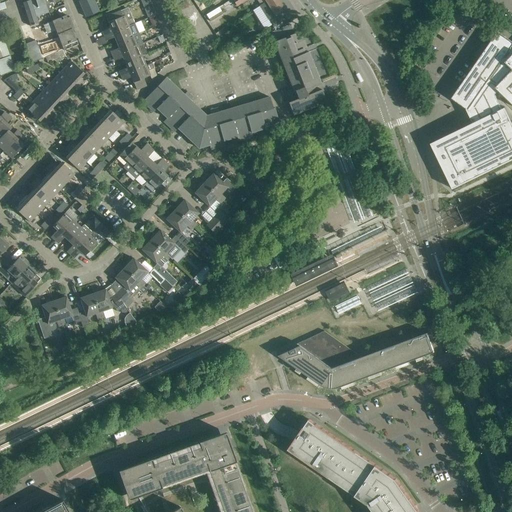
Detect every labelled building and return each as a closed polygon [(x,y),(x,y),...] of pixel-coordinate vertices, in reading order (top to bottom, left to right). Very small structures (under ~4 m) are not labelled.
[(22,2),(30,26),(38,23),(36,16),(48,12),(48,11),(45,4),(44,0),(34,0),(31,1),(30,0),(30,1),(23,3),(22,2)] [(44,0),(45,4),(48,11),(54,9),(52,4),(51,2),(57,0),(44,0)] [(86,17),(99,11),(94,0),(79,0),(86,17)] [(260,5),(259,6),(268,19),(270,18),(274,15),(276,14),(278,13),(284,9),(278,0),(268,0),(266,2),(260,5)] [(102,31),(104,36),(135,24),(128,7),(106,16),(110,27),(102,31)] [(219,7),(206,15),(210,21),(223,14),(219,7)] [(52,21),(63,50),(78,44),(73,32),(71,29),(74,28),(69,16),(69,17),(67,18),(66,16),(66,15),(52,21)] [(135,24),(104,36),(106,41),(114,37),(116,42),(139,33),(135,24)] [(319,85),(321,84),(308,51),(304,53),(303,49),(306,47),(300,31),(289,35),(290,37),(285,39),(284,38),(274,42),(293,91),(289,93),(292,101),(288,102),(291,109),(286,111),(288,116),(293,114),(293,115),(326,101),(319,85)] [(511,49),(511,48),(511,46),(511,41),(498,32),(451,98),(467,109),(466,109),(473,123),(431,144),(453,188),(511,159),(511,121),(505,108),(503,109),(495,94),(499,91),(511,103),(511,49)] [(139,33),(116,42),(119,47),(110,51),(112,55),(143,43),(139,33)] [(39,45),(38,46),(43,57),(43,56),(61,48),(61,49),(62,49),(58,38),(57,38),(57,39),(39,46),(39,45)] [(223,43),(225,47),(240,42),(238,38),(223,43)] [(143,43),(112,55),(114,60),(123,57),(125,62),(141,55),(147,53),(145,49),(143,43)] [(45,58),(46,60),(48,63),(59,58),(56,53),(45,58)] [(145,65),(141,55),(125,62),(127,67),(119,71),(121,75),(145,65)] [(0,58),(0,73),(13,69),(9,56),(0,58)] [(64,69),(81,86),(84,83),(79,78),(84,73),(71,61),(64,69)] [(145,65),(121,75),(123,80),(131,77),(136,90),(146,86),(143,79),(150,76),(148,71),(153,68),(151,63),(145,65)] [(37,64),(26,69),(28,74),(39,69),(37,64)] [(78,89),(81,86),(64,69),(56,76),(69,89),(73,84),(78,89)] [(64,94),(69,89),(56,76),(49,84),(66,102),(69,99),(64,94)] [(184,94),(165,77),(148,95),(142,101),(153,112),(157,108),(160,112),(167,118),(168,117),(190,94),(187,91),(184,94)] [(41,92),(54,105),(59,100),(63,104),(66,102),(49,84),(41,92)] [(34,100),(51,117),(54,114),(49,110),(54,105),(41,92),(34,100)] [(165,120),(163,121),(174,132),(178,128),(181,132),(186,136),(206,116),(190,100),(190,99),(193,97),(190,94),(168,117),(167,118),(165,120)] [(258,130),(260,130),(264,128),(266,133),(281,128),(279,124),(274,107),(272,108),(269,97),(260,100),(243,105),(251,132),(258,130)] [(49,120),(51,117),(34,100),(26,109),(39,121),(44,116),(49,120)] [(237,136),(238,141),(246,139),(253,137),(251,132),(243,105),(222,111),(219,112),(218,108),(214,109),(223,141),(224,141),(230,138),(232,138),(237,136)] [(218,147),(225,145),(224,141),(223,141),(214,109),(210,110),(211,114),(206,116),(186,136),(199,148),(202,147),(209,145),(211,149),(218,147)] [(98,113),(115,130),(123,122),(110,110),(105,115),(100,111),(98,113)] [(100,121),(95,126),(108,138),(115,130),(98,113),(95,116),(100,121)] [(8,130),(11,128),(6,122),(10,118),(7,115),(0,122),(0,138),(8,130)] [(85,126),(83,129),(101,146),(108,138),(95,126),(90,131),(85,126)] [(101,146),(83,129),(80,132),(85,137),(80,141),(93,154),(101,146)] [(0,138),(0,146),(4,150),(20,133),(17,130),(13,135),(8,130),(0,138)] [(20,133),(4,150),(12,158),(24,145),(19,140),(23,135),(20,133)] [(127,141),(132,137),(127,133),(123,137),(127,141)] [(123,137),(119,142),(123,146),(127,141),(123,137)] [(71,142),(68,145),(86,162),(93,154),(80,141),(76,147),(71,142)] [(131,142),(119,155),(127,163),(123,167),(127,171),(150,147),(146,144),(140,150),(131,142)] [(86,162),(68,145),(65,148),(70,152),(65,158),(78,170),(86,162)] [(150,147),(127,171),(135,179),(139,174),(151,161),(147,157),(153,151),(150,147)] [(112,149),(108,153),(112,157),(116,153),(112,149)] [(360,191),(346,152),(334,156),(347,192),(352,190),(354,194),(360,191)] [(108,162),(112,157),(108,153),(104,158),(108,162)] [(147,181),(165,162),(162,158),(155,165),(151,161),(139,174),(147,181)] [(74,174),(61,162),(56,167),(51,163),(48,166),(66,182),(74,174)] [(144,184),(152,192),(167,176),(163,172),(169,165),(165,162),(147,181),(144,184)] [(98,173),(102,168),(98,165),(94,169),(98,173)] [(51,173),(46,178),(59,190),(66,182),(48,166),(46,168),(51,173)] [(98,173),(94,169),(90,173),(94,177),(98,173)] [(209,177),(204,183),(222,201),(225,198),(221,194),(227,187),(231,191),(236,186),(226,178),(222,182),(214,174),(210,178),(209,177)] [(52,198),(59,190),(46,178),(41,183),(36,178),(34,181),(52,198)] [(31,194),(44,206),(52,198),(34,181),(31,184),(36,189),(31,194)] [(131,183),(127,188),(131,192),(136,188),(131,183)] [(222,201),(204,183),(198,189),(199,190),(195,194),(209,206),(215,199),(220,203),(222,201)] [(79,185),(75,189),(79,193),(83,189),(79,185)] [(79,193),(75,189),(70,194),(74,198),(79,193)] [(22,194),(19,197),(37,214),(44,206),(31,194),(27,199),(22,194)] [(144,196),(141,200),(147,206),(151,202),(144,196)] [(37,214),(19,197),(16,200),(21,204),(16,210),(29,222),(37,214)] [(181,203),(175,209),(194,227),(196,224),(192,220),(198,213),(192,207),(185,200),(181,204),(181,203)] [(64,209),(68,205),(63,201),(59,205),(64,209)] [(64,209),(59,205),(55,209),(59,214),(64,209)] [(179,231),(175,236),(185,245),(189,240),(180,232),(187,226),(191,230),(194,227),(175,209),(169,215),(170,216),(167,220),(179,231)] [(373,210),(363,214),(367,224),(377,219),(373,210)] [(219,211),(213,218),(221,226),(228,219),(219,211)] [(51,236),(54,240),(73,220),(65,213),(53,226),(57,230),(51,236)] [(49,225),(53,220),(49,217),(45,221),(49,225)] [(221,226),(213,218),(206,225),(215,234),(221,226)] [(64,237),(68,240),(81,227),(73,220),(54,240),(58,243),(64,237)] [(49,225),(45,221),(41,226),(45,229),(49,225)] [(100,222),(91,232),(70,255),(74,258),(80,251),(84,256),(97,242),(93,239),(99,233),(105,238),(110,232),(100,222)] [(66,251),(70,255),(91,232),(83,224),(81,227),(68,240),(73,244),(66,251)] [(175,236),(171,240),(160,231),(157,234),(156,233),(151,239),(169,257),(172,259),(180,250),(184,253),(189,249),(185,245),(175,236)] [(0,265),(5,260),(0,255),(0,254),(8,246),(0,238),(0,265)] [(168,260),(167,259),(169,257),(151,239),(145,245),(146,246),(142,250),(161,267),(168,260)] [(11,265),(5,260),(0,265),(0,272),(11,283),(16,278),(29,263),(22,256),(19,256),(11,265)] [(130,261),(124,268),(143,285),(145,282),(141,278),(147,271),(134,259),(131,263),(130,261)] [(328,265),(325,259),(291,275),(294,281),(328,265)] [(37,270),(29,263),(16,278),(11,283),(25,296),(37,283),(32,278),(37,273),(37,270)] [(153,268),(172,286),(177,281),(163,268),(161,270),(154,266),(153,268)] [(143,285),(124,268),(118,274),(119,275),(116,278),(129,291),(136,284),(140,288),(143,285)] [(164,279),(153,268),(148,273),(160,284),(164,279)] [(100,291),(92,293),(101,318),(105,317),(103,311),(111,308),(105,290),(101,292),(100,291)] [(76,307),(83,326),(90,324),(87,316),(95,313),(97,319),(101,318),(92,293),(85,296),(85,297),(80,299),(84,311),(79,313),(77,307),(76,307)] [(123,304),(116,294),(111,297),(118,307),(123,304)] [(336,306),(340,314),(363,303),(359,295),(336,306)] [(61,298),(53,301),(62,325),(66,324),(64,318),(72,315),(75,323),(80,321),(82,327),(83,326),(76,307),(71,309),(66,298),(62,299),(61,298)] [(62,325),(53,301),(46,303),(46,305),(41,306),(45,317),(37,319),(44,338),(52,335),(50,331),(55,329),(56,327),(54,322),(56,321),(58,326),(62,325)] [(309,377),(311,374),(321,381),(319,384),(320,384),(321,385),(323,386),(325,387),(327,388),(328,388),(330,388),(332,389),(334,389),(336,388),(338,388),(340,387),(342,387),(341,384),(352,380),(353,382),(354,382),(369,377),(368,374),(380,369),(381,372),(396,367),(397,366),(396,364),(407,359),(408,362),(409,362),(416,359),(417,359),(416,356),(421,354),(422,357),(423,357),(435,352),(427,333),(421,335),(422,338),(365,359),(362,357),(325,331),(298,343),(276,354),(297,368),(298,368),(299,366),(303,369),(302,371),(302,372),(309,376),(309,377)] [(396,479),(310,419),(300,432),(300,433),(297,437),(294,441),(289,449),(369,504),(371,508),(373,511),(420,511),(416,506),(396,479)] [(140,468),(131,472),(136,487),(134,489),(133,489),(138,496),(143,505),(146,511),(253,511),(233,455),(232,451),(230,451),(225,438),(217,441),(215,436),(198,442),(151,458),(138,463),(140,468)] [(68,511),(65,505),(62,499),(48,507),(38,511),(68,511)]
